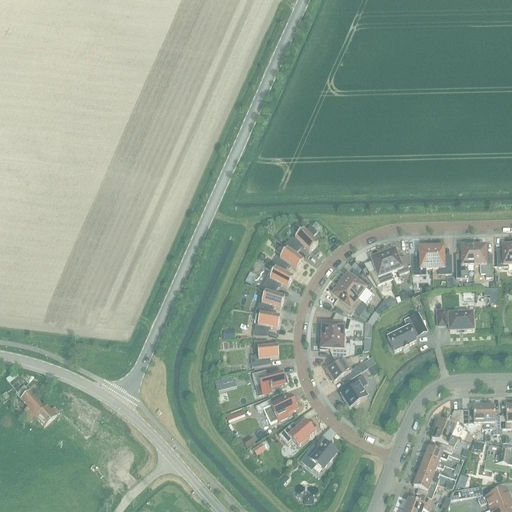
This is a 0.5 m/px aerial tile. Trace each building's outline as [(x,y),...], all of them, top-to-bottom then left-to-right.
[(317,234),(310,227),(305,232),(301,229),(284,246),(296,254),(303,248),(309,254),(318,245),(311,239),(317,234)] [(474,266),(473,246),(468,246),(467,248),(461,248),(462,262),(455,262),(456,280),(468,280),(467,267),(474,266)] [(478,246),(473,246),(474,266),(480,266),(480,276),(485,276),(485,280),(492,280),(492,262),(486,262),(485,247),(479,247),(478,246)] [(511,266),(511,246),(502,247),(502,251),(496,251),(497,269),(508,269),(508,267),(511,266)] [(443,248),(431,249),(432,270),(439,270),(439,276),(451,276),(451,261),(444,261),(443,248)] [(270,268),(272,269),(284,274),(289,267),(296,272),(303,262),(284,249),(270,268)] [(432,270),(431,249),(419,249),(420,261),(413,262),(413,277),(425,276),(425,270),(432,270)] [(394,251),(383,255),(390,275),(397,272),(399,277),(409,273),(405,259),(398,261),(394,251)] [(390,275),(383,255),(371,260),(375,271),(368,274),(377,287),(393,281),(390,275)] [(284,274),(272,269),(261,289),(275,294),(279,286),(287,290),(293,279),(284,274)] [(347,276),(339,286),(361,303),(372,289),(369,284),(360,278),(356,283),(347,276)] [(361,303),(339,286),(332,297),(340,303),(336,308),(345,315),(350,317),(361,303)] [(255,315),(257,315),(269,317),(272,308),(280,311),(284,299),(262,292),(255,315)] [(406,292),(399,295),(401,302),(409,300),(406,292)] [(389,299),(384,302),(389,310),(394,306),(389,299)] [(449,323),(449,332),(457,332),(457,333),(465,332),(472,331),(472,329),(474,329),(473,321),(472,321),(472,315),(464,316),(464,311),(456,312),(456,314),(444,315),(444,312),(437,313),(438,328),(445,327),(445,324),(449,323)] [(366,325),(372,327),(379,316),(374,313),(366,325)] [(269,317),(257,315),(253,338),(267,338),(269,329),(277,331),(279,318),(269,317)] [(427,333),(418,315),(404,322),(408,329),(387,339),(394,354),(402,350),(403,351),(408,348),(408,347),(416,343),(413,338),(417,337),(418,338),(427,333)] [(321,332),(321,338),(343,339),(343,338),(343,332),(349,332),(350,321),(336,316),(335,326),(328,326),(328,324),(320,324),(320,331),(321,332)] [(224,331),(224,339),(234,339),(234,331),(224,331)] [(343,339),(321,338),(321,344),(320,344),(319,351),(327,352),(327,351),(334,351),(334,361),(348,357),(349,346),(344,346),(345,339),(343,338),(343,339)] [(251,369),(270,366),(270,360),(278,360),(277,347),(269,348),(268,342),(254,342),(255,357),(250,358),(251,369)] [(349,372),(343,362),(326,373),(328,376),(327,377),(330,383),(331,382),(333,385),(344,378),(347,383),(361,375),(356,368),(349,372)] [(363,364),(357,368),(361,373),(367,370),(363,364)] [(375,367),(368,371),(373,378),(380,374),(375,367)] [(265,372),(252,376),(254,387),(260,386),(262,396),(271,394),(271,392),(272,392),(271,390),(284,387),(284,385),(286,384),(284,376),(282,377),(281,375),(267,379),(265,372)] [(17,394),(28,385),(19,376),(13,374),(5,380),(17,394)] [(362,377),(348,385),(352,390),(341,397),(349,410),(367,399),(361,390),(368,386),(362,377)] [(44,428),(59,413),(54,408),(51,411),(46,407),(44,409),(29,392),(20,401),(27,408),(21,413),(30,423),(35,418),(44,428)] [(263,411),(270,426),(278,422),(278,423),(287,419),(286,417),(297,412),(295,408),(297,407),(292,398),(290,399),(290,398),(282,401),(277,404),(273,406),(270,401),(255,408),(257,414),(263,411)] [(506,417),(500,417),(500,431),(511,431),(511,424),(511,406),(505,407),(506,417)] [(494,407),(483,408),(484,425),(484,432),(500,431),(500,417),(494,417),(494,407)] [(468,412),(462,412),(463,426),(484,425),(483,408),(473,408),(473,414),(468,414),(468,412)] [(439,421),(435,431),(451,437),(457,423),(463,426),(462,412),(453,412),(448,425),(439,421)] [(287,447),(292,442),(298,449),(314,434),(311,430),(312,429),(307,423),(306,424),(305,423),(294,432),(289,427),(278,437),(287,447)] [(451,437),(435,431),(431,441),(440,444),(438,450),(451,455),(455,445),(449,442),(451,437)] [(254,444),(250,437),(242,441),(247,449),(254,444)] [(322,471),(337,454),(331,450),(332,449),(327,444),(326,445),(324,444),(315,455),(310,451),(300,462),(311,471),(316,466),(322,471)] [(252,450),(257,457),(265,451),(261,445),(252,450)] [(488,446),(486,457),(494,459),(493,466),(499,467),(498,473),(504,474),(505,468),(511,469),(511,470),(511,467),(511,456),(501,455),(502,449),(488,446)] [(428,448),(424,458),(438,464),(440,458),(446,461),(448,456),(428,448)] [(424,458),(420,468),(435,473),(437,469),(442,471),(444,467),(438,464),(424,458)] [(420,468),(417,478),(437,485),(439,481),(433,478),(435,473),(420,468)] [(289,479),(284,475),(278,482),(283,486),(289,479)] [(431,501),(437,485),(417,478),(413,487),(418,489),(416,495),(431,501)] [(481,489),(460,492),(454,493),(450,500),(449,503),(450,502),(482,497),(481,489)] [(487,504),(490,511),(511,503),(506,490),(478,501),(480,507),(487,504)] [(408,500),(404,510),(409,511),(422,511),(423,511),(425,511),(428,511),(432,503),(419,498),(417,504),(408,500)] [(511,511),(511,504),(511,503),(490,511),(511,511)]
